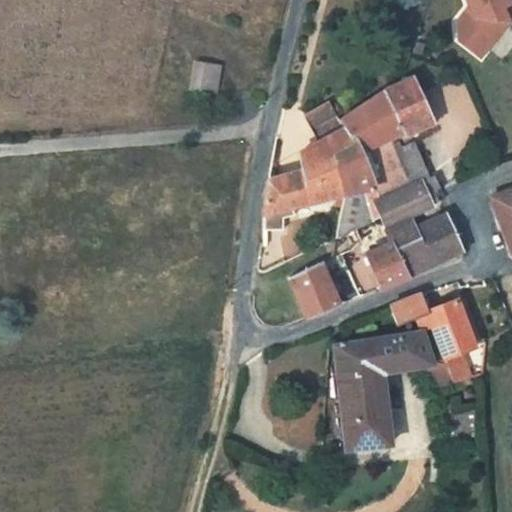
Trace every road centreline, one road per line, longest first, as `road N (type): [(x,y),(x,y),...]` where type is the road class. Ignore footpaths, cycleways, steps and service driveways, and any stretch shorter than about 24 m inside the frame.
road 1 (residential): [(511,176),(468,196),(483,255),(254,344),(227,343)]
road 2 (residential): [(287,0),(227,343)]
road 3 (track): [(227,343),(190,511)]
